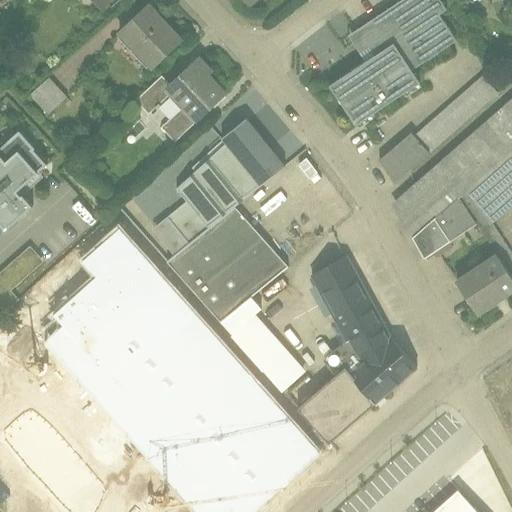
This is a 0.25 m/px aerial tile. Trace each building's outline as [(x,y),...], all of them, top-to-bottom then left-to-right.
[(88,0),(99,10),(109,0),(88,0)] [(446,12),(437,0),(403,0),(355,31),(372,57),(325,87),(349,126),(421,81),(414,71),(457,44),(440,16),(446,12)] [(114,36),(149,71),(179,42),(143,6),(114,36)] [(181,141),(228,92),(192,58),(166,86),(161,90),(167,97),(181,109),(165,125),(181,141)] [(466,189),(491,219),(511,200),(511,96),(508,100),(485,72),(377,162),(404,194),(395,201),(411,221),(452,186),(459,194),(466,189)] [(45,117),(67,97),(49,77),(27,97),(45,117)] [(161,90),(166,86),(161,81),(139,101),(150,113),(167,97),(161,90)] [(285,165),(248,122),(203,160),(208,166),(192,179),(195,182),(180,195),(189,206),(155,235),(176,259),(208,231),(236,207),(285,165)] [(0,229),(10,240),(36,218),(24,203),(55,177),(24,140),(0,160),(2,163),(0,165),(0,229)] [(476,226),(460,202),(436,220),(449,241),(476,226)] [(176,259),(170,265),(263,372),(283,394),(310,371),(259,313),(264,308),(254,297),(289,266),(236,207),(208,231),(176,259)] [(449,241),(436,220),(414,239),(425,258),(449,241)] [(55,314),(65,325),(47,342),(199,511),(229,511),(231,511),(232,511),(252,511),(321,452),(121,228),(82,262),(97,277),(55,314)] [(30,248),(0,273),(0,311),(15,299),(8,291),(42,263),(30,248)] [(413,365),(390,339),(349,258),(312,277),(358,367),(348,377),(370,402),(413,365)] [(511,292),(511,283),(497,260),(454,288),(473,318),(511,292)] [(339,367),(296,404),(327,440),(370,402),(348,377),(339,367)] [(477,511),(459,491),(434,511),(477,511)]
